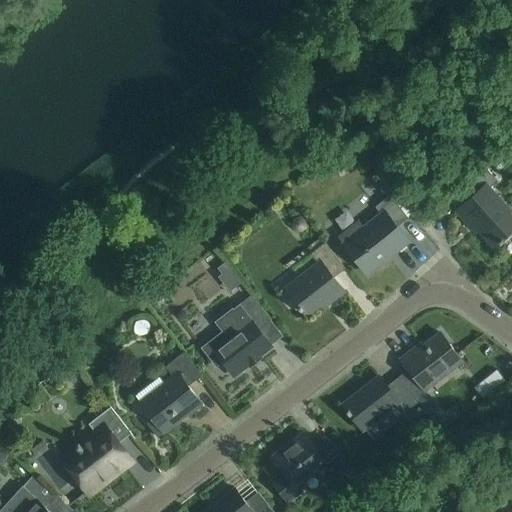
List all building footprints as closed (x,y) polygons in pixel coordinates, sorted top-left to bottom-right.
[(484,165),(457,189),(467,200),(457,210),(469,224),(472,221),(494,245),(511,229),(511,212),(490,187),(497,180),(484,165)] [(380,213),(343,243),(368,273),(369,273),(367,271),(394,250),(395,252),(408,242),(397,227),(408,217),(390,195),(375,207),(380,213)] [(345,268),(324,242),(310,253),(318,262),(285,289),(307,315),(329,297),(332,301),(344,291),(333,277),(345,268)] [(271,320),(251,294),(232,309),(230,306),(214,318),(223,331),(203,347),(216,365),(222,360),(233,375),(258,355),(260,357),(272,347),(259,329),(271,320)] [(398,376),(418,402),(428,394),(424,389),(462,360),(440,332),(417,350),(415,347),(400,359),(408,369),(398,376)] [(135,395),(164,432),(202,403),(188,386),(201,376),(182,353),(165,366),(172,376),(163,383),(166,386),(143,403),(136,394),(135,395)] [(418,402),(398,376),(387,385),(379,375),(343,404),(363,430),(398,402),(406,412),(418,402)] [(57,459),(84,494),(128,460),(116,444),(130,433),(134,439),(135,438),(110,407),(89,423),(94,430),(57,459)] [(315,447),(304,433),(274,457),(284,470),(271,481),(287,501),(302,490),(296,483),(318,466),(327,477),(346,462),(326,438),(315,447)] [(33,474),(22,487),(0,511),(50,511),(46,508),(57,496),(33,474)] [(203,511),(273,511),(258,492),(245,501),(235,487),(203,511)]
